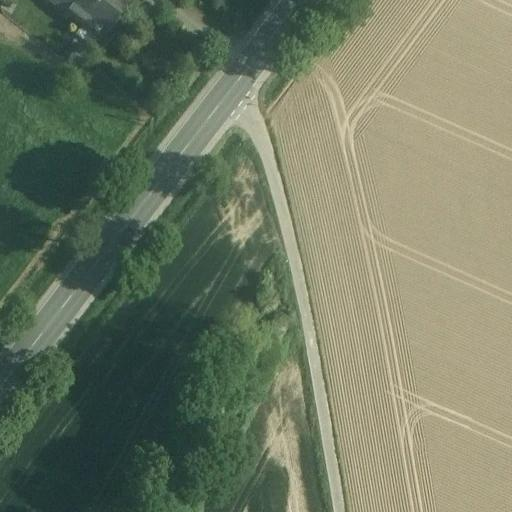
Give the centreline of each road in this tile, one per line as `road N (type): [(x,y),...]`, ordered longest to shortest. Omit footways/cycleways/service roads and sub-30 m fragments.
road 1 (residential): [(243,65),(283,183),(320,341),(347,511)]
road 2 (primary): [(0,379),(243,65)]
road 3 (unknown): [(243,65),(140,0)]
